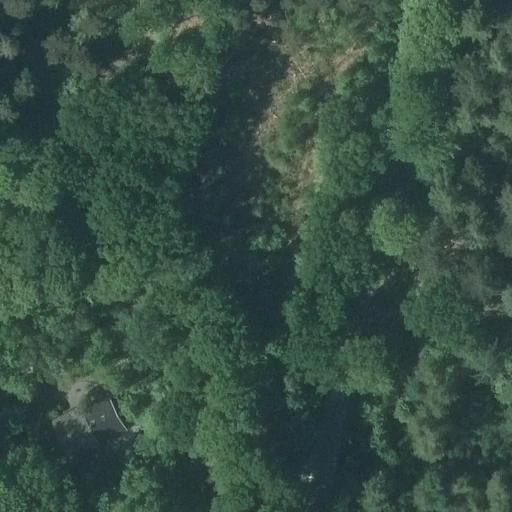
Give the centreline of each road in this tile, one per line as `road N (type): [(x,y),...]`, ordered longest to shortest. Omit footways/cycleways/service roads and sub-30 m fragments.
road 1 (tertiary): [(324,442),(421,0)]
road 2 (track): [(511,294),(358,297)]
road 3 (unclassified): [(218,511),(324,442)]
